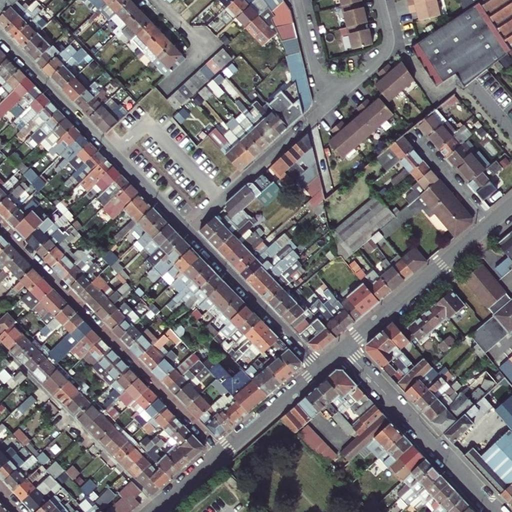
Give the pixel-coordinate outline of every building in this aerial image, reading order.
[(0,0),(0,17),(17,0),(0,0)] [(6,28),(30,6),(25,1),(22,4),(18,0),(17,0),(0,17),(0,21),(6,28)] [(112,0),(89,0),(98,9),(91,15),(94,18),(112,0)] [(134,0),(112,0),(94,18),(96,20),(108,10),(115,18),(117,16),(134,0)] [(145,10),(136,0),(134,0),(117,16),(125,25),(119,30),(122,33),(127,27),(133,22),(145,10)] [(233,0),(227,6),(237,16),(252,0),(233,0)] [(252,0),(237,16),(246,26),(264,8),(268,5),(265,0),(252,0)] [(265,0),(268,5),(271,10),(282,0),(265,0)] [(288,6),(283,0),(282,0),(271,10),(275,15),(270,17),(275,27),(293,21),(291,14),(288,6)] [(362,0),(347,4),(345,4),(347,11),(348,11),(352,26),(368,22),(372,21),(370,12),(368,6),(364,7),(362,0)] [(439,0),(419,0),(411,2),(412,9),(419,8),(420,7),(421,10),(422,17),(443,12),(439,0)] [(511,0),(480,0),(466,9),(413,44),(439,83),(459,70),(468,83),(511,48),(511,0)] [(463,0),(466,9),(480,0),(463,0)] [(6,28),(14,37),(42,10),(34,2),(30,6),(6,28)] [(264,8),(246,26),(263,44),(277,31),(275,27),(270,17),(275,15),(271,10),(268,5),(264,8)] [(24,46),(38,32),(33,27),(36,23),(48,11),(44,7),(42,10),(14,37),(24,46)] [(156,21),(145,10),(133,22),(134,23),(128,28),(127,27),(122,33),(124,35),(129,31),(137,40),(138,38),(156,21)] [(142,55),(166,32),(156,21),(138,38),(145,47),(140,52),(142,55)] [(293,21),(275,27),(277,31),(281,40),(296,36),(293,21)] [(352,26),(344,27),(346,35),(354,33),(358,48),(377,43),(375,34),(373,27),(369,28),(368,22),(352,26)] [(38,32),(42,29),(36,23),(33,27),(38,32)] [(36,60),(52,44),(41,33),(44,31),(42,29),(38,32),(24,46),(36,60)] [(158,60),(177,43),(166,32),(142,55),(145,57),(151,52),(158,60)] [(296,36),(281,40),(288,54),(300,51),(296,36)] [(44,68),(61,51),(53,43),(52,44),(36,60),(44,68)] [(187,54),(177,43),(158,60),(153,65),(155,68),(161,63),(172,75),(177,70),(174,66),(187,54)] [(0,69),(2,68),(14,56),(2,44),(0,46),(0,69)] [(76,52),(71,57),(67,61),(71,64),(85,50),(82,46),(81,47),(76,52)] [(232,57),(224,48),(217,53),(226,63),(232,57)] [(52,76),(64,64),(67,61),(71,57),(63,49),(61,51),(44,68),(52,76)] [(300,51),(288,54),(290,60),(291,61),(302,58),(300,51)] [(217,53),(211,59),(220,68),(226,63),(217,53)] [(2,68),(13,79),(25,67),(14,56),(2,68)] [(291,61),(293,68),(304,65),(302,58),(291,61)] [(220,68),(211,59),(206,63),(215,73),(220,68)] [(391,61),(385,66),(404,88),(417,77),(405,59),(398,66),(396,67),(395,66),(391,61)] [(215,73),(206,63),(201,68),(210,78),(215,73)] [(225,69),(230,75),(239,69),(235,63),(225,69)] [(63,88),(76,76),(64,64),(52,76),(63,88)] [(294,76),(305,72),(304,65),(293,68),(294,76)] [(382,79),(377,83),(391,99),(404,88),(385,66),(379,71),(383,76),(384,77),(382,79)] [(25,67),(13,79),(7,84),(11,89),(7,93),(10,97),(33,76),(25,67)] [(201,68),(195,74),(204,83),(210,78),(201,68)] [(296,83),(307,80),(305,72),(294,76),(296,81),(296,83)] [(195,74),(189,79),(198,88),(204,83),(195,74)] [(33,76),(10,97),(8,100),(16,108),(25,99),(29,96),(41,84),(33,76)] [(88,89),(76,76),(63,88),(76,101),(88,89)] [(189,79),(184,84),(193,94),(198,88),(189,79)] [(224,92),(212,79),(207,84),(219,96),(224,92)] [(298,90),(309,87),(307,80),(296,83),(298,90)] [(278,96),(269,104),(288,126),(303,113),(300,98),(298,90),(296,83),(296,81),(284,91),(283,89),(277,94),(278,96)] [(111,96),(122,86),(119,82),(112,89),(110,93),(106,97),(108,99),(111,96)] [(48,92),(41,84),(29,96),(36,104),(48,92)] [(184,84),(178,89),(187,99),(193,94),(184,84)] [(212,93),(205,86),(198,92),(205,99),(212,93)] [(300,98),(311,95),(309,87),(298,90),(300,98)] [(95,96),(88,89),(76,101),(83,108),(95,96)] [(187,99),(178,89),(173,94),(182,104),(187,99)] [(56,100),(48,92),(36,104),(33,107),(30,110),(23,116),(19,120),(26,128),(38,117),(41,114),(56,100)] [(182,104),(173,94),(167,99),(169,102),(176,109),(182,104)] [(279,135),(260,113),(254,118),(233,94),(229,98),(245,116),(270,143),(279,135)] [(277,94),(267,102),(269,104),(278,96),(277,94)] [(313,102),(313,101),(311,95),(300,98),(303,113),(311,107),(312,107),(313,104),(313,103),(313,102)] [(36,104),(29,96),(25,99),(33,107),(36,104)] [(103,104),(95,96),(83,108),(90,116),(103,104)] [(111,96),(108,99),(103,104),(90,116),(98,124),(118,104),(111,96)] [(369,96),(364,101),(383,123),(395,112),(382,96),(377,100),(374,102),(373,101),(369,96)] [(63,108),(56,100),(41,114),(45,118),(48,116),(52,120),(63,108)] [(448,100),(443,104),(446,109),(451,104),(448,100)] [(252,104),(260,113),(279,135),(288,126),(269,104),(267,102),(266,101),(261,105),(257,101),(252,104)] [(361,114),(356,118),(370,134),(383,123),(364,101),(358,106),(362,111),(363,112),(361,114)] [(23,116),(30,110),(24,103),(18,108),(24,114),(22,116),(23,116)] [(120,106),(118,104),(98,124),(106,132),(124,115),(118,108),(120,106)] [(53,134),(72,116),(63,108),(52,120),(31,140),(34,144),(49,131),(53,134)] [(434,110),(421,121),(432,134),(445,123),(434,110)] [(79,124),(72,116),(53,134),(50,137),(58,145),(79,124)] [(270,143),(245,116),(238,123),(262,150),(270,143)] [(42,122),(42,121),(38,117),(26,128),(24,130),(25,131),(24,132),(27,136),(42,122)] [(344,118),(338,123),(357,145),(370,134),(356,118),(351,122),(349,124),(348,123),(344,118)] [(453,133),(458,129),(449,119),(445,123),(432,134),(442,146),(455,135),(453,133)] [(262,150),(238,123),(230,129),(255,157),(262,150)] [(338,123),(333,128),(337,133),(338,134),(336,136),(331,140),(344,156),(357,145),(338,123)] [(79,124),(58,145),(53,149),(60,156),(62,154),(60,152),(66,147),(69,150),(87,133),(79,124)] [(468,124),(455,135),(442,146),(449,155),(463,143),(459,138),(465,134),(467,137),(474,131),(468,124)] [(219,125),(215,128),(247,164),(255,157),(230,129),(226,133),(219,125)] [(247,164),(215,128),(214,127),(210,130),(219,141),(224,146),(221,149),(240,171),(247,164)] [(306,155),(312,161),(317,157),(310,128),(272,164),(289,182),(308,165),(302,158),(306,155)] [(95,141),(87,133),(69,150),(53,166),(36,182),(44,190),(67,168),(62,163),(72,153),(77,158),(83,153),(95,141)] [(416,147),(405,134),(392,145),(403,157),(416,147)] [(88,157),(91,161),(103,149),(95,141),(83,153),(88,157)] [(216,144),(221,149),(224,146),(219,141),(216,144)] [(465,141),(463,143),(449,155),(457,163),(473,149),(465,141)] [(427,159),(416,147),(403,157),(409,165),(404,169),(409,174),(414,170),(427,159)] [(99,169),(111,157),(103,149),(91,161),(85,167),(74,177),(78,180),(95,165),(99,169)] [(480,158),(473,149),(457,163),(458,164),(459,163),(465,171),(480,158)] [(45,157),(28,173),(36,182),(53,166),(45,157)] [(91,161),(88,157),(82,163),(83,165),(85,167),(91,161)] [(111,157),(99,169),(85,182),(89,185),(85,188),(90,193),(100,184),(119,166),(111,157)] [(488,167),(480,158),(465,171),(473,179),(488,167)] [(479,189),(493,178),(491,176),(504,165),(498,158),(488,167),(473,179),(471,180),(479,189)] [(83,165),(82,163),(78,159),(67,169),(73,175),(83,165)] [(434,167),(427,159),(414,170),(421,179),(434,167)] [(85,167),(83,165),(73,175),(74,177),(85,167)] [(119,166),(100,184),(107,192),(126,173),(119,166)] [(441,176),(434,167),(421,179),(416,183),(423,190),(428,186),(428,187),(441,176)] [(11,172),(6,168),(0,173),(0,174),(4,178),(11,172)] [(265,179),(270,184),(273,180),(265,171),(255,179),(260,184),(265,179)] [(134,182),(126,173),(107,192),(102,197),(110,205),(134,182)] [(0,206),(0,207),(13,195),(10,191),(22,179),(18,175),(6,186),(0,191),(0,206)] [(476,216),(441,176),(428,187),(410,203),(416,211),(417,212),(425,205),(430,211),(434,211),(437,209),(459,234),(476,220),(476,216)] [(379,178),(372,183),(379,192),(383,196),(390,190),(379,178)] [(499,186),(493,178),(479,189),(486,197),(499,186)] [(255,179),(250,184),(258,193),(259,193),(270,184),(265,179),(260,184),(255,179)] [(273,180),(270,184),(259,193),(267,202),(283,188),(275,179),(273,180)] [(33,186),(28,181),(17,191),(22,197),(33,186)] [(130,209),(146,193),(134,182),(110,205),(108,207),(119,219),(130,209)] [(250,184),(232,201),(240,210),(246,205),(258,193),(250,184)] [(326,196),(324,185),(315,193),(322,200),(326,196)] [(373,236),(382,229),(399,215),(398,213),(383,196),(379,192),(340,225),(359,248),(373,236)] [(146,193),(130,209),(143,222),(159,207),(146,193)] [(12,219),(25,206),(13,195),(0,207),(12,219)] [(240,210),(232,201),(227,205),(232,210),(236,214),(240,210)] [(399,215),(382,229),(387,234),(387,235),(416,211),(410,203),(398,213),(399,215)] [(212,237),(220,246),(242,225),(239,222),(252,211),(246,205),(240,210),(236,214),(212,237)] [(12,219),(20,227),(33,215),(25,206),(12,219)] [(159,207),(143,222),(137,228),(135,230),(137,232),(139,231),(145,237),(167,216),(159,207)] [(328,207),(321,214),(327,221),(331,218),(328,207)] [(64,217),(68,213),(64,210),(55,219),(53,217),(44,226),(31,238),(41,249),(54,237),(49,232),(59,222),(57,221),(63,216),(64,217)] [(202,228),(212,237),(236,214),(232,210),(223,219),(218,213),(202,228)] [(31,238),(44,226),(33,215),(20,227),(31,238)] [(153,244),(174,224),(167,216),(145,237),(153,244)] [(220,246),(228,255),(245,240),(241,235),(253,223),(249,218),(242,225),(220,246)] [(123,241),(127,238),(135,230),(137,228),(132,224),(130,226),(131,227),(120,238),(123,241)] [(157,253),(181,231),(174,224),(153,244),(147,249),(154,256),(157,253)] [(267,229),(262,224),(245,240),(228,255),(237,264),(253,249),(249,245),(267,229)] [(334,230),(338,246),(340,254),(344,254),(347,258),(359,248),(340,225),(334,230)] [(373,236),(378,241),(387,234),(382,229),(373,236)] [(56,265),(73,248),(69,244),(77,236),(75,235),(78,232),(76,230),(71,235),(64,241),(61,244),(48,257),(56,265)] [(188,238),(181,231),(157,253),(161,258),(155,264),(158,267),(188,238)] [(15,243),(5,232),(0,237),(0,257),(2,255),(15,243)] [(511,232),(499,243),(511,257),(511,258),(511,232)] [(64,241),(71,235),(68,233),(62,239),(64,241)] [(48,257),(61,244),(54,237),(41,249),(48,257)] [(123,241),(107,257),(114,265),(116,266),(121,261),(135,247),(127,238),(123,241)] [(188,238),(158,267),(157,268),(166,277),(173,271),(197,247),(188,238)] [(294,238),(290,241),(297,247),(300,245),(294,238)] [(249,277),(284,246),(278,239),(267,249),(243,270),(249,277)] [(255,283),(277,264),(276,262),(277,261),(277,255),(281,253),(285,257),(297,247),(290,241),(284,246),(249,277),(255,283)] [(243,270),(267,249),(261,242),(253,249),(237,264),(243,270)] [(16,269),(29,257),(15,243),(2,255),(16,269)] [(340,254),(338,246),(331,252),(336,258),(340,254)] [(205,256),(197,247),(173,271),(176,274),(167,283),(169,286),(164,291),(166,294),(176,284),(180,280),(205,256)] [(74,248),(73,248),(56,265),(67,277),(85,259),(74,248)] [(405,257),(416,270),(426,262),(415,248),(405,257)] [(393,260),(408,278),(416,270),(405,257),(402,253),(393,260)] [(188,287),(212,264),(205,256),(180,280),(185,284),(188,287)] [(307,262),(301,256),(288,267),(286,269),(292,274),(307,262)] [(26,279),(38,267),(29,257),(16,269),(26,279)] [(394,289),(408,278),(393,260),(391,257),(385,262),(391,269),(383,276),(394,289)] [(511,263),(511,258),(511,257),(497,269),(504,277),(511,271),(510,269),(508,267),(511,263)] [(86,258),(85,259),(67,277),(76,286),(88,273),(85,269),(91,264),(86,258)] [(358,319),(382,299),(371,286),(348,259),(341,264),(352,277),(353,277),(361,287),(351,295),(348,292),(341,299),(358,319)] [(104,274),(113,266),(108,261),(99,269),(104,274)] [(128,268),(121,261),(116,266),(117,267),(122,273),(126,269),(128,268)] [(277,277),(284,271),(286,269),(288,267),(281,261),(277,264),(255,283),(263,291),(278,278),(277,277)] [(221,272),(212,264),(188,287),(181,294),(185,298),(195,289),(199,293),(221,272)] [(511,332),(511,296),(484,264),(467,279),(496,314),(472,334),(480,344),(488,353),(511,332)] [(113,266),(104,274),(107,277),(117,267),(116,266),(114,265),(113,266)] [(0,282),(11,272),(6,267),(0,272),(0,282)] [(48,278),(38,267),(26,279),(19,286),(24,291),(31,285),(36,290),(48,278)] [(94,268),(88,273),(76,286),(84,294),(97,281),(93,277),(98,272),(94,268)] [(133,276),(126,269),(122,273),(129,280),(133,276)] [(292,281),(284,271),(277,277),(278,278),(263,291),(271,299),(286,286),(292,281)] [(145,279),(138,272),(133,276),(129,280),(136,287),(145,279)] [(221,272),(199,293),(195,296),(199,301),(203,297),(204,298),(210,293),(213,295),(229,280),(221,272)] [(0,292),(3,295),(19,280),(13,274),(0,286),(0,292)] [(97,281),(84,294),(92,302),(105,290),(101,286),(108,279),(107,277),(104,274),(97,281)] [(307,277),(305,274),(298,280),(300,283),(307,277)] [(383,276),(371,286),(382,299),(394,289),(383,276)] [(127,282),(122,277),(115,284),(119,288),(127,282)] [(58,287),(48,278),(36,290),(27,298),(37,307),(39,305),(58,287)] [(180,280),(176,284),(180,288),(185,284),(180,280)] [(213,309),(235,287),(229,280),(213,295),(207,301),(204,304),(207,307),(209,305),(213,309)] [(293,287),(297,284),(293,280),(292,281),(286,286),(292,293),(293,293),(294,292),(294,291),(293,287)] [(271,299),(277,306),(292,293),(286,286),(271,299)] [(358,319),(341,299),(330,286),(326,290),(332,297),(331,298),(342,310),(337,315),(348,328),(358,319)] [(53,323),(73,304),(58,287),(39,305),(49,315),(46,317),(53,323)] [(243,295),(235,287),(213,309),(215,312),(217,310),(222,305),(227,310),(243,295)] [(109,321),(122,308),(117,303),(126,295),(121,289),(112,297),(99,310),(109,321)] [(468,305),(454,289),(439,303),(450,316),(452,318),(468,305)] [(112,297),(105,290),(92,302),(99,310),(112,297)] [(299,300),(302,297),(296,290),(294,292),(293,293),(299,300)] [(210,293),(204,298),(207,301),(213,295),(210,293)] [(277,306),(284,313),(299,300),(293,293),(292,293),(277,306)] [(243,295),(227,310),(222,315),(220,317),(223,319),(224,318),(228,322),(225,325),(228,327),(252,304),(243,295)] [(342,310),(331,298),(329,299),(326,302),(330,308),(337,315),(342,310)] [(299,300),(284,313),(302,332),(308,327),(298,317),(305,311),(307,314),(310,312),(299,300)] [(439,303),(425,315),(436,328),(450,316),(439,303)] [(68,324),(81,312),(73,304),(53,323),(51,324),(56,329),(65,321),(68,324)] [(127,304),(122,308),(109,321),(117,329),(130,317),(126,312),(131,307),(127,304)] [(234,332),(235,334),(258,312),(252,304),(228,327),(222,333),(218,337),(225,344),(229,340),(224,334),(230,328),(230,330),(232,333),(234,332)] [(222,305),(217,310),(222,315),(227,310),(222,305)] [(201,307),(195,312),(202,320),(206,316),(201,311),(202,309),(201,307)] [(348,328),(337,315),(330,308),(321,316),(339,336),(348,328)] [(21,320),(13,311),(0,323),(0,324),(7,332),(21,320)] [(76,332),(89,320),(81,312),(68,324),(76,332)] [(258,312),(235,334),(239,338),(241,337),(244,339),(249,334),(265,319),(258,312)] [(436,328),(425,315),(411,328),(415,333),(409,338),(412,341),(418,336),(422,340),(436,328)] [(324,348),(339,336),(321,316),(308,327),(302,332),(316,347),(324,348)] [(125,337),(138,325),(130,317),(117,329),(125,337)] [(274,328),(265,319),(249,334),(254,339),(240,352),(239,351),(237,353),(233,349),(231,351),(241,361),(243,358),(248,353),(274,328)] [(26,324),(21,320),(7,332),(4,336),(15,348),(29,335),(22,327),(26,324)] [(76,348),(97,328),(89,320),(76,332),(54,353),(55,354),(59,359),(62,361),(76,348)] [(222,333),(213,323),(209,327),(218,337),(222,333)] [(395,323),(385,331),(403,350),(412,341),(409,338),(398,326),(395,323)] [(125,337),(133,346),(146,333),(138,325),(125,337)] [(90,354),(106,338),(97,328),(76,348),(85,358),(90,354)] [(145,357),(158,345),(163,340),(152,328),(146,333),(133,346),(145,357)] [(282,336),(274,328),(248,353),(250,355),(253,353),(258,358),(265,351),(266,352),(282,336)] [(385,331),(376,339),(396,361),(404,369),(405,370),(410,366),(403,358),(407,354),(403,350),(385,331)] [(176,338),(171,332),(163,340),(168,345),(176,338)] [(15,348),(23,356),(37,342),(29,335),(15,348)] [(282,336),(266,352),(267,353),(278,343),(283,338),(282,336)] [(451,336),(441,344),(448,352),(458,343),(451,336)] [(99,364),(115,348),(106,338),(90,354),(99,364)] [(283,338),(278,343),(288,353),(285,356),(300,372),(306,367),(306,361),(283,338)] [(369,351),(400,384),(409,375),(405,370),(404,369),(401,372),(393,364),(396,361),(376,339),(368,345),(369,351)] [(194,348),(186,340),(180,346),(188,354),(194,348)] [(233,349),(235,347),(229,340),(225,344),(231,351),(233,349)] [(37,342),(23,356),(30,363),(44,350),(37,342)] [(480,344),(476,347),(484,357),(488,354),(488,353),(480,344)] [(145,357),(155,369),(168,356),(158,345),(145,357)] [(47,346),(44,350),(30,363),(38,371),(52,358),(55,354),(54,353),(47,346)] [(121,379),(134,367),(115,348),(99,364),(97,365),(115,385),(121,379)] [(278,362),(293,377),(300,372),(285,356),(279,351),(274,355),(280,360),(278,362)] [(511,378),(511,355),(501,366),(511,378)] [(155,369),(167,380),(179,368),(168,356),(155,369)] [(7,372),(16,363),(11,358),(2,367),(7,372)] [(49,382),(66,366),(62,361),(59,359),(56,362),(52,358),(38,371),(49,382)] [(250,371),(252,368),(243,358),(241,361),(247,367),(250,371)] [(427,358),(409,375),(400,384),(408,393),(430,372),(435,367),(427,358)] [(204,359),(199,363),(205,370),(210,365),(204,359)] [(232,390),(235,393),(240,398),(253,412),(273,395),(258,379),(251,372),(250,371),(247,367),(234,378),(218,361),(212,368),(221,378),(232,390)] [(278,362),(272,367),(287,383),(293,377),(278,362)] [(12,381),(23,370),(18,365),(10,372),(13,375),(9,378),(12,381)] [(210,365),(205,370),(200,375),(205,381),(212,375),(218,381),(221,378),(212,368),(210,365)] [(49,382),(60,393),(77,377),(66,366),(49,382)] [(131,389),(143,377),(134,367),(121,379),(131,389)] [(287,383),(272,367),(265,373),(280,389),(287,383)] [(179,368),(167,380),(173,387),(186,375),(179,368)] [(258,379),(261,377),(254,370),(251,372),(258,379)] [(337,370),(327,379),(344,397),(349,393),(358,403),(353,407),(356,412),(370,400),(343,371),(337,370)] [(447,434),(508,377),(502,370),(495,377),(488,371),(462,395),(458,391),(464,386),(460,381),(450,390),(426,412),(447,434)] [(24,384),(32,377),(27,371),(19,379),(24,384)] [(418,403),(447,375),(443,371),(436,378),(430,372),(408,393),(418,403)] [(426,412),(450,390),(446,386),(448,383),(447,381),(453,375),(450,372),(447,375),(418,403),(426,412)] [(273,395),(280,389),(265,373),(261,377),(258,379),(273,395)] [(193,382),(186,375),(173,387),(180,395),(193,382)] [(71,405),(85,391),(88,388),(77,377),(60,393),(71,405)] [(153,387),(143,377),(131,389),(126,394),(135,404),(140,399),(153,387)] [(503,494),(511,485),(511,381),(508,377),(447,434),(456,444),(481,420),(479,418),(486,412),(488,414),(493,409),(511,429),(511,430),(484,456),(476,448),(467,456),(503,494)] [(218,381),(216,383),(228,395),(232,390),(221,378),(218,381)] [(344,397),(327,379),(317,387),(348,421),(351,418),(346,412),(350,409),(349,408),(352,406),(344,397)] [(193,382),(180,395),(192,406),(204,394),(193,382)] [(162,397),(153,387),(140,399),(150,409),(162,397)] [(282,418),(295,432),(324,408),(348,434),(355,428),(348,421),(317,387),(282,418)] [(232,390),(228,395),(225,398),(228,401),(235,393),(232,390)] [(82,416),(96,403),(85,391),(71,405),(82,416)] [(123,395),(119,391),(112,397),(116,402),(123,395)] [(192,406),(203,418),(211,410),(216,406),(204,394),(192,406)] [(41,400),(36,395),(26,405),(30,410),(41,400)] [(171,406),(162,397),(150,409),(158,417),(159,418),(171,406)] [(230,408),(222,400),(219,403),(239,424),(253,412),(240,398),(230,408)] [(82,416),(93,428),(107,414),(110,411),(99,399),(96,403),(82,416)] [(362,418),(376,406),(370,400),(356,412),(362,418)] [(239,424),(219,403),(216,406),(211,410),(214,413),(218,409),(221,413),(217,416),(231,431),(239,424)] [(140,413),(142,416),(145,414),(136,406),(131,411),(136,417),(140,413)] [(168,428),(180,416),(171,406),(159,418),(158,417),(152,422),(149,425),(156,433),(158,432),(168,428)] [(368,427),(383,413),(376,406),(362,418),(361,419),(368,427)] [(152,422),(158,417),(150,409),(145,414),(152,422)] [(231,431),(217,416),(213,420),(210,417),(214,413),(211,410),(203,418),(220,436),(225,436),(231,431)] [(3,422),(5,425),(8,422),(0,412),(0,420),(3,423),(3,422)] [(360,451),(392,422),(383,413),(368,427),(361,434),(358,431),(353,435),(358,437),(341,452),(350,461),(360,451)] [(104,439),(118,425),(107,414),(93,428),(104,439)] [(142,416),(140,418),(144,424),(139,429),(141,432),(149,425),(152,422),(145,414),(142,416)] [(189,426),(180,416),(168,428),(171,431),(166,436),(176,436),(177,438),(189,426)] [(13,418),(8,422),(12,426),(17,431),(19,434),(23,429),(13,418)] [(0,447),(2,445),(0,443),(0,437),(12,426),(8,422),(5,425),(0,429),(0,447)] [(404,435),(392,422),(360,451),(363,454),(370,448),(379,458),(387,450),(404,435)] [(308,424),(297,434),(325,464),(336,455),(308,424)] [(112,446),(126,433),(121,428),(118,425),(104,439),(112,446)] [(208,445),(189,426),(177,438),(184,445),(182,446),(196,460),(208,450),(208,445)] [(35,440),(24,429),(23,429),(19,434),(29,444),(30,445),(33,441),(35,440)] [(17,431),(13,436),(19,442),(17,444),(23,450),(24,449),(29,444),(19,434),(17,431)] [(133,440),(126,433),(112,446),(119,454),(133,440)] [(145,444),(149,448),(157,441),(160,438),(156,434),(145,444)] [(404,435),(387,450),(392,455),(384,462),(402,482),(426,459),(404,435)] [(140,448),(139,446),(142,443),(136,437),(133,440),(119,454),(126,461),(140,448)] [(164,449),(166,448),(171,444),(166,440),(161,445),(160,445),(164,449)] [(44,453),(33,441),(30,445),(38,454),(40,457),(44,453)] [(157,441),(149,448),(148,449),(152,453),(157,448),(160,445),(161,445),(157,441)] [(38,454),(30,445),(29,444),(24,449),(32,459),(38,454)] [(0,469),(1,471),(14,458),(2,445),(0,447),(0,469)] [(186,469),(196,460),(182,446),(180,448),(178,449),(172,454),(186,469)] [(134,469),(148,455),(141,448),(140,448),(126,461),(134,469)] [(186,469),(172,454),(167,458),(157,448),(152,453),(165,467),(176,477),(186,469)] [(18,490),(32,477),(28,472),(42,459),(40,457),(38,454),(32,459),(27,464),(23,467),(9,480),(18,490)] [(27,464),(18,454),(14,458),(23,467),(27,464)] [(141,477),(155,463),(148,455),(134,469),(141,477)] [(1,471),(9,480),(23,467),(14,458),(1,471)] [(406,493),(434,467),(426,459),(402,482),(398,485),(401,489),(394,495),(399,500),(406,493)] [(69,471),(60,460),(51,468),(55,473),(61,479),(69,471)] [(154,477),(162,470),(155,463),(141,477),(157,493),(164,487),(154,477)] [(45,480),(46,481),(55,473),(51,468),(47,464),(38,472),(44,479),(43,480),(44,481),(45,480)] [(85,472),(78,464),(70,471),(78,480),(85,472)] [(176,477),(165,467),(162,470),(154,477),(164,487),(176,477)] [(419,496),(441,475),(434,467),(406,493),(409,497),(402,503),(406,508),(419,496)] [(38,511),(40,511),(53,500),(47,494),(55,487),(53,486),(61,479),(55,473),(46,481),(40,487),(27,499),(38,511)] [(448,483),(441,475),(419,496),(426,504),(428,502),(448,483)] [(239,484),(232,476),(227,480),(234,488),(239,484)] [(32,477),(18,490),(27,499),(40,487),(36,482),(32,477)] [(93,480),(85,487),(92,495),(95,491),(100,487),(93,480)] [(147,490),(137,480),(107,511),(110,511),(115,507),(119,511),(134,511),(145,503),(139,498),(147,490)] [(456,491),(448,483),(428,502),(436,509),(456,491)] [(510,502),(511,499),(511,485),(503,494),(510,502)] [(92,495),(99,503),(103,499),(95,491),(92,495)] [(449,511),(463,499),(456,491),(436,509),(433,511),(434,511),(449,511)] [(55,511),(66,502),(64,501),(66,499),(60,493),(53,500),(40,511),(55,511)] [(90,511),(91,511),(107,511),(99,503),(92,495),(87,501),(94,508),(90,511)] [(0,511),(11,511),(12,511),(2,499),(0,500),(0,511)] [(464,511),(470,506),(463,499),(449,511),(464,511)] [(94,508),(87,501),(84,504),(90,511),(94,508)] [(70,511),(73,510),(66,502),(55,511),(70,511)]
